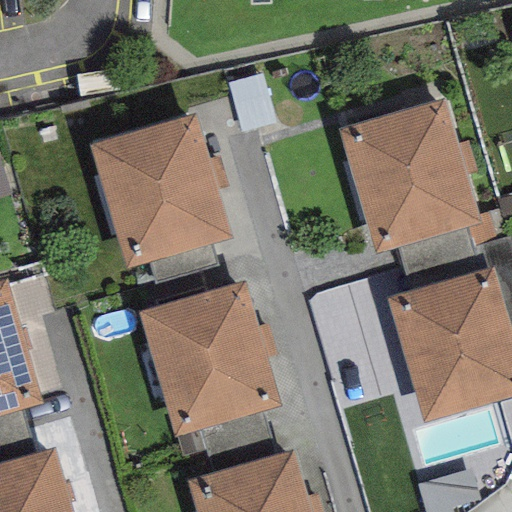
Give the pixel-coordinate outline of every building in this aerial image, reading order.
[(445,100),(339,131),(375,255),(481,223),(445,100)] [(196,115),(90,146),(127,269),(233,238),(196,115)] [(511,336),(492,270),(386,302),(423,425),(511,398),(511,336)] [(0,418),(43,407),(5,280),(0,281),(0,418)] [(242,283),(136,315),(173,438),(279,407),(242,283)] [(0,511),(71,511),(53,448),(0,464),(0,511)] [(309,511),(292,451),(185,482),(194,511),(309,511)]
